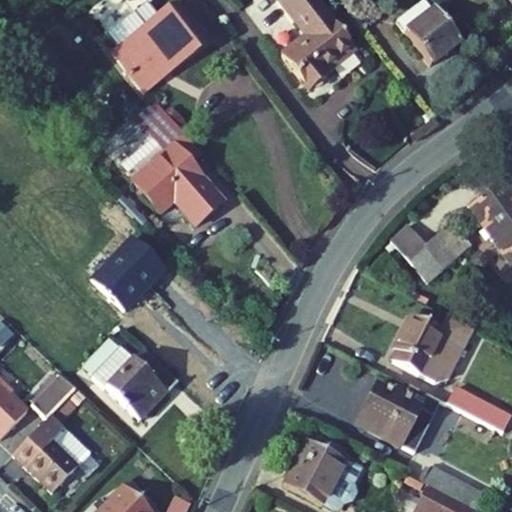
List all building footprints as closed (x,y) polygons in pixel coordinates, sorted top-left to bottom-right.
[(354,51),(314,0),(276,0),(292,19),(293,17),(308,36),(281,57),(309,92),(326,79),(323,75),(354,51)] [(340,0),(362,28),(376,17),(362,0),(340,0)] [(183,3),(160,21),(147,5),(107,36),(119,52),(112,58),(141,95),(212,40),(183,3)] [(397,23),(430,68),(460,45),(434,11),(431,13),(423,3),(397,23)] [(200,156),(155,104),(146,113),(188,165),(200,156)] [(195,229),(223,205),(188,165),(146,113),(136,121),(153,141),(121,168),(134,182),(132,183),(160,215),(173,204),(195,229)] [(505,260),(511,254),(511,188),(507,182),(469,210),(505,260)] [(409,264),(427,286),(470,247),(451,225),(425,249),(409,264)] [(390,242),(409,264),(425,249),(407,228),(390,242)] [(124,314),(163,273),(130,242),(91,283),(124,314)] [(439,374),(456,340),(411,317),(394,352),(397,354),(392,363),(427,381),(432,370),(439,374)] [(176,386),(142,352),(132,362),(120,350),(92,380),(134,420),(142,412),(147,416),(176,386)] [(34,407),(58,382),(52,377),(28,402),(34,407)] [(31,409),(46,423),(50,419),(75,393),(61,379),(58,382),(34,407),(31,409)] [(12,395),(0,383),(0,441),(27,413),(10,397),(12,395)] [(505,414),(455,388),(446,406),(496,432),(505,414)] [(382,392),(376,389),(371,398),(377,401),(382,392)] [(412,454),(431,417),(382,392),(377,401),(371,398),(356,426),(412,454)] [(54,417),(62,425),(76,409),(68,402),(54,417)] [(138,425),(147,416),(142,412),(134,420),(138,425)] [(46,423),(12,458),(52,496),(89,456),(50,419),(46,423)] [(121,455),(118,442),(109,445),(112,457),(121,455)] [(307,442),(284,487),(331,511),(339,511),(340,511),(343,506),(352,503),(356,495),(353,485),(361,471),(307,442)] [(422,484),(470,509),(478,494),(430,469),(422,484)] [(122,488),(131,496),(147,511),(149,511),(154,507),(128,482),(122,488)] [(122,488),(98,511),(147,511),(131,496),(122,488)] [(472,511),(426,488),(413,511),(472,511)] [(478,511),(486,498),(478,494),(470,509),(476,511),(478,511)] [(176,500),(170,511),(188,511),(191,507),(176,500)]
